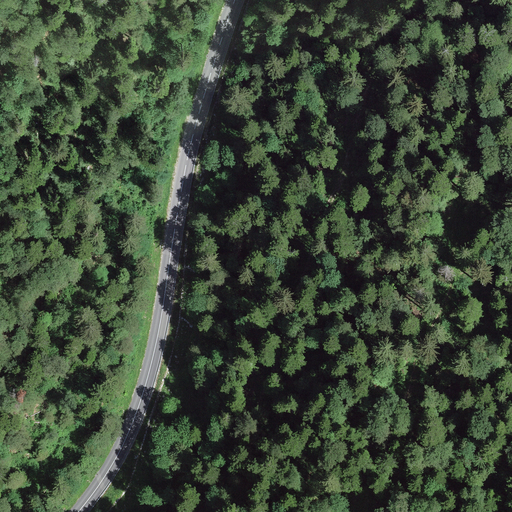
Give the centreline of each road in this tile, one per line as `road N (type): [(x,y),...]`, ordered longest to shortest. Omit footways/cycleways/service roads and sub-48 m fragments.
road 1 (secondary): [(80,511),(110,471),(142,401),(198,124),(235,0)]
road 2 (track): [(196,511),(275,369),(273,325),(338,197),(340,120)]
